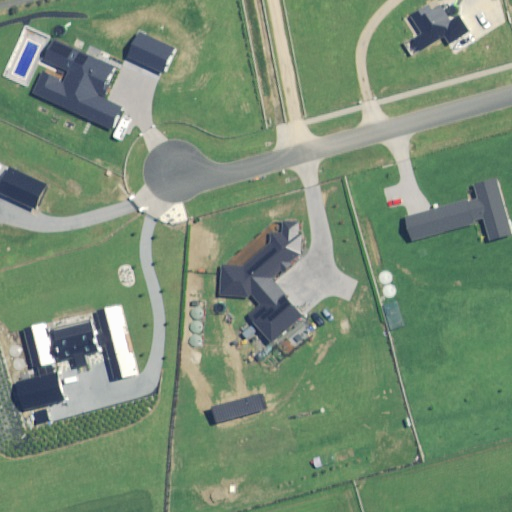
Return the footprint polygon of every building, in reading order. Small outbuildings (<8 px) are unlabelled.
[(414,40),(422,52),(445,37),(450,46),(469,33),(458,16),(451,21),(441,7),(433,12),(430,7),(412,18),(423,35),(414,40)] [(45,69),(35,91),(116,127),(126,106),(107,97),(114,82),(111,81),(118,65),(57,38),(48,58),(71,69),(66,80),(61,78),(62,76),(45,69)] [(12,165),(1,190),(38,207),(50,182),(12,165)] [(477,198),(406,218),(412,241),(474,224),(473,222),(483,219),(489,243),(511,237),(496,182),(474,188),(477,198)] [(250,295),(254,293),(263,303),(250,314),(274,342),(306,314),(304,311),(274,277),(284,269),(286,271),(294,263),(292,261),(303,252),(305,233),(300,233),(301,220),(286,220),(286,231),(274,231),(273,241),(246,265),(225,263),(223,293),(250,295)] [(135,373),(119,305),(100,309),(105,330),(97,332),(94,319),(56,328),(59,343),(51,344),(46,322),(25,327),(34,366),(40,365),(42,375),(19,381),(26,407),(68,397),(61,370),(55,371),(53,361),(78,355),(80,365),(90,362),(88,352),(109,347),(116,378),(135,373)]
